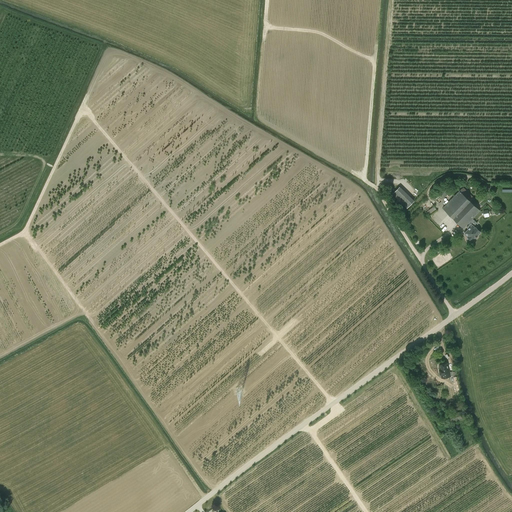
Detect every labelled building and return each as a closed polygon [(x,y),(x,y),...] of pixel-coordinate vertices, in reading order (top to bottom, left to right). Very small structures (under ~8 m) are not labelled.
[(399,186),(392,194),(407,208),(414,200),(399,186)] [(443,208),(459,224),(463,228),(465,226),(468,229),(464,232),(468,236),(467,236),(471,240),(474,237),(475,238),(480,232),(473,226),(476,223),(472,219),(480,211),(471,202),(475,199),(463,187),(460,191),(459,191),(443,208)] [(440,199),(446,194),(442,189),(436,194),(440,199)] [(459,390),(456,370),(448,371),(447,362),(436,364),(438,377),(450,375),(452,389),(450,389),(450,392),(459,390)] [(434,379),(436,386),(445,383),(443,377),(434,379)]
